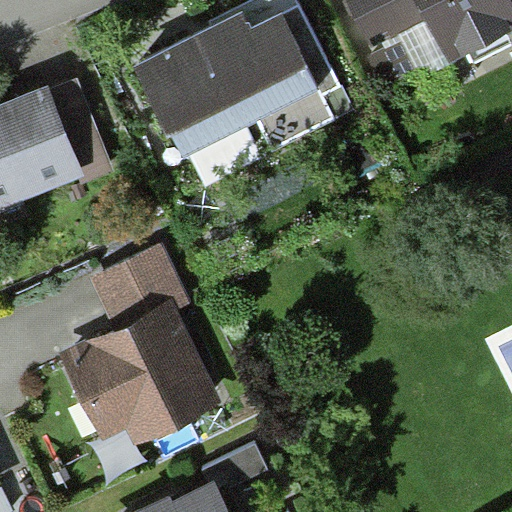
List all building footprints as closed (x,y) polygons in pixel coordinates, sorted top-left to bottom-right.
[(341,85),(298,0),(259,0),(139,61),(185,154),(265,114),(280,143),(330,118),(319,97),(341,85)] [(467,81),(511,57),(511,0),(350,0),(373,43),(431,12),(467,81)] [(79,78),(52,89),(87,176),(79,179),(81,184),(116,170),(79,78)] [(0,211),(79,179),(87,176),(52,89),(50,84),(9,101),(0,104),(0,211)] [(135,448),(223,400),(175,312),(193,302),(159,240),(91,277),(119,329),(63,359),(106,439),(125,430),(135,448)] [(292,511),(290,506),(276,511),(232,511),(215,475),(137,511),(292,511)]
